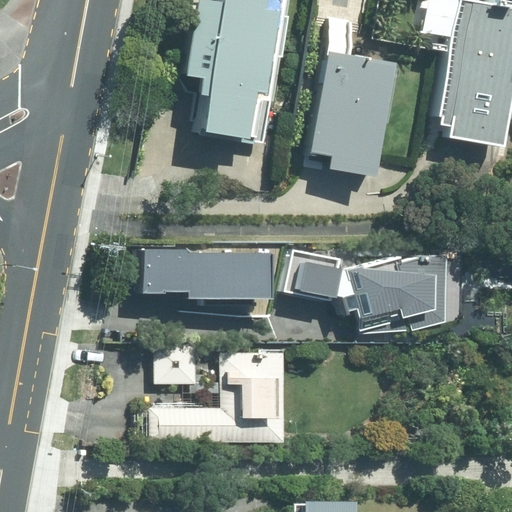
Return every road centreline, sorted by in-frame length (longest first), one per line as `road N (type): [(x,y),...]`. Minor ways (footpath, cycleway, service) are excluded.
road 1 (secondary): [(38,271),(0,508)]
road 2 (secondary): [(61,131),(38,271)]
